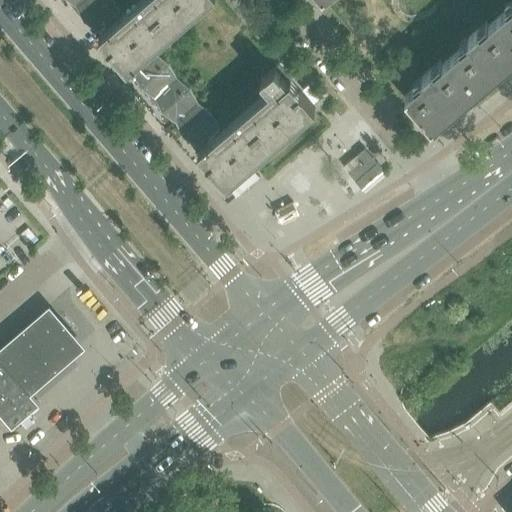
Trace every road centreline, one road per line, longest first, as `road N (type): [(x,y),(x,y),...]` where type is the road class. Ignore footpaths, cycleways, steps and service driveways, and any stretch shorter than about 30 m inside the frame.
road 1 (secondary): [(267,308),(0,4)]
road 2 (residential): [(435,201),(265,0)]
road 3 (secondary): [(205,355),(30,511)]
road 4 (tertiary): [(439,511),(303,350)]
road 5 (secondary): [(435,201),(267,308)]
road 6 (secondary): [(303,350),(456,227)]
road 7 (secondary): [(99,511),(240,395)]
road 8 (secondary): [(91,227),(205,355)]
road 9 (tertiary): [(240,395),(349,511)]
road 10 (secondary): [(0,121),(91,227)]
